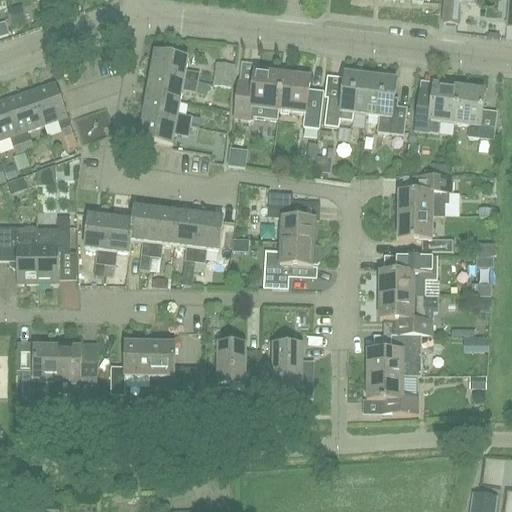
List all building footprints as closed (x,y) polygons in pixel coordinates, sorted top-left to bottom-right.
[(443,0),(442,27),(459,28),(461,9),(458,9),(459,6),(477,7),(477,0),(443,0)] [(157,54),(153,76),(199,85),(201,76),(188,73),(190,60),(157,54)] [(235,68),(216,65),(213,88),(232,91),(235,68)] [(280,113),(284,77),(256,73),(255,86),(240,84),(235,121),(251,124),(251,121),(277,124),(279,113),(280,113)] [(197,95),(199,85),(153,76),(148,98),(182,104),(185,92),(197,95)] [(312,81),(284,77),(280,113),(306,117),(304,130),(321,132),(326,94),(310,92),(312,81)] [(368,118),(373,80),(347,77),(343,102),(330,100),(326,128),(340,130),(341,123),(354,124),(355,116),(368,118)] [(397,84),(373,80),(368,118),(381,120),(379,135),(405,139),(409,110),(394,108),(397,84)] [(57,86),(32,94),(44,128),(59,123),(65,139),(73,136),(68,120),(69,120),(57,86)] [(456,126),(461,91),(435,87),(433,106),(421,105),(417,133),(440,136),(442,124),(456,126)] [(487,94),(461,91),(456,126),(471,128),(469,140),(494,143),(498,114),(484,112),(487,94)] [(44,128),(32,94),(8,102),(25,153),(34,150),(28,134),(44,128)] [(180,116),(182,104),(148,98),(144,120),(199,130),(201,121),(193,119),(180,116)] [(25,153),(8,102),(0,105),(0,143),(11,140),(16,156),(25,153)] [(197,140),(199,130),(144,120),(140,142),(174,148),(176,136),(189,139),(197,140)] [(28,192),(23,180),(6,186),(10,198),(28,192)] [(455,196),(453,196),(454,185),(424,184),(424,195),(400,194),(400,219),(445,220),(445,219),(455,219),(455,196)] [(282,222),(281,244),(315,246),(316,223),(292,222),(293,198),(269,197),(268,221),(282,222)] [(151,259),(157,212),(136,209),(134,223),(130,257),(132,245),(142,246),(141,258),(151,259)] [(175,250),(179,214),(157,212),(151,259),(161,261),(163,249),(175,250)] [(195,265),(200,217),(179,214),(175,250),(187,251),(182,288),(192,289),(195,265)] [(106,268),(112,220),(90,217),(86,252),(97,253),(95,267),(105,268),(106,268)] [(225,220),(200,217),(195,265),(205,267),(206,252),(221,253),(225,220)] [(433,242),(433,220),(445,220),(400,219),(399,243),(423,243),(423,254),(453,255),(453,243),(433,242)] [(71,256),(71,232),(71,220),(57,221),(57,232),(38,233),(39,287),(60,287),(59,256),(71,256)] [(130,257),(134,223),(112,220),(106,268),(116,269),(118,256),(130,257)] [(39,287),(38,233),(38,234),(25,234),(25,232),(0,232),(0,264),(11,265),(11,269),(14,271),(18,271),(18,287),(39,287)] [(314,271),(314,267),(317,267),(320,265),(320,251),(318,249),(314,249),(315,246),(281,244),(281,255),(266,255),(265,291),(289,292),(290,270),(314,271)] [(434,300),(434,276),(435,276),(435,263),(405,262),(405,275),(382,275),(381,299),(434,300)] [(104,280),(105,268),(95,267),(94,279),(104,280)] [(434,322),(434,300),(381,299),(381,322),(404,322),(404,334),(434,335),(434,322)] [(369,353),(369,378),(405,379),(405,354),(422,354),(422,339),(393,338),(392,354),(369,353)] [(151,380),(151,347),(126,346),(126,370),(112,370),(112,397),(112,403),(123,403),(123,398),(125,398),(126,380),(151,380)] [(175,347),(151,347),(151,380),(160,380),(160,385),(169,394),(174,394),(174,399),(201,399),(201,372),(175,371),(175,347)] [(246,392),(252,392),(252,400),(258,400),(259,400),(259,392),(261,392),(261,361),(247,361),(247,348),(219,348),(219,387),(246,388),(246,392)] [(275,391),(278,391),(278,406),(294,406),(294,401),(315,401),(315,383),(303,383),(303,349),(275,349),(275,391)] [(13,370),(24,369),(23,350),(12,351),(13,370)] [(58,384),(58,350),(34,350),(34,374),(23,374),(23,397),(34,398),(35,384),(56,384),(58,384)] [(97,401),(97,375),(97,366),(82,366),(82,350),(58,350),(58,384),(56,384),(56,397),(71,397),(71,401),(94,401),(97,401)] [(404,400),(405,379),(369,378),(368,403),(392,404),(392,418),(419,418),(420,400),(404,400)] [(494,511),(496,500),(474,497),(471,511),(494,511)]
